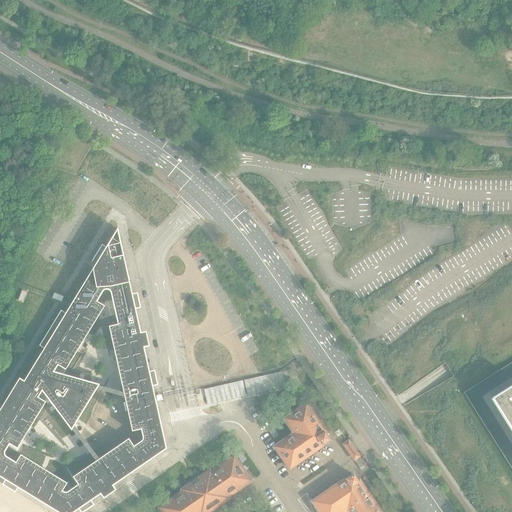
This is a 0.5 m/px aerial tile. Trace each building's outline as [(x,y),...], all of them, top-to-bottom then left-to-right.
[(0,421),(0,476),(56,511),(73,511),(165,449),(154,398),(117,230),(24,382),(0,421)] [(511,385),(490,398),(511,433),(511,385)] [(327,434),(306,404),(284,419),(292,432),(291,435),(274,447),(289,469),(323,446),(331,440),(327,434)] [(250,481),(234,457),(210,473),(209,471),(182,490),(183,492),(159,508),(162,511),(209,511),(229,499),(228,497),(250,481)] [(380,511),(360,482),(359,483),(358,481),(357,482),(353,476),(349,479),(348,478),(347,479),(346,478),(312,502),(319,511),(343,511),(347,510),(348,511),(380,511)]
